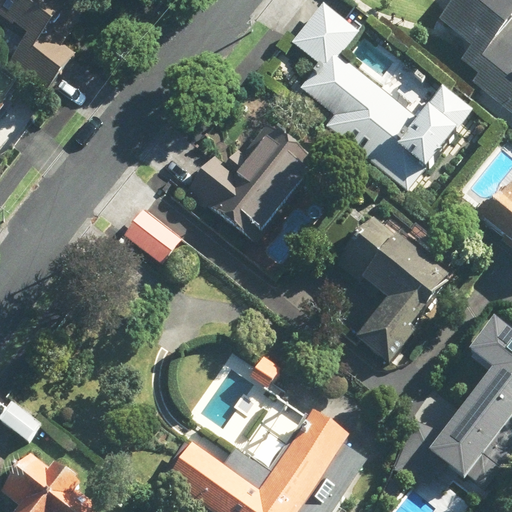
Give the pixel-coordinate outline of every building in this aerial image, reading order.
[(0,0),(0,22),(23,42),(6,63),(48,96),(72,67),(44,44),(69,14),(51,0),(0,0)] [(511,0),(456,0),(436,24),(468,52),(454,69),(511,118),(511,0)] [(291,49),(321,74),(303,96),(334,121),(325,132),(375,174),(402,142),(417,125),(341,61),(360,39),(325,9),(306,31),(291,49)] [(472,117),(444,93),(426,113),(454,138),(472,117)] [(206,197),(210,201),(203,209),(233,236),(240,229),(254,241),(316,174),(268,130),(229,172),(215,159),(192,184),(206,197)] [(511,202),(507,198),(483,229),(511,252),(511,202)] [(182,246),(145,217),(126,240),(162,270),(182,246)] [(368,220),(334,261),(387,305),(354,345),(387,373),(454,291),(368,220)] [(282,375),(264,361),(248,382),(266,396),(282,375)] [(511,378),(495,365),(446,426),(455,433),(428,467),(467,498),(511,443),(511,378)] [(12,405),(0,421),(0,427),(29,450),(45,430),(12,405)] [(192,446),(165,484),(204,511),(335,511),(366,468),(342,451),(347,445),(311,420),(270,479),(235,454),(224,469),(192,446)] [(2,497),(18,509),(15,511),(99,511),(30,460),(2,497)]
